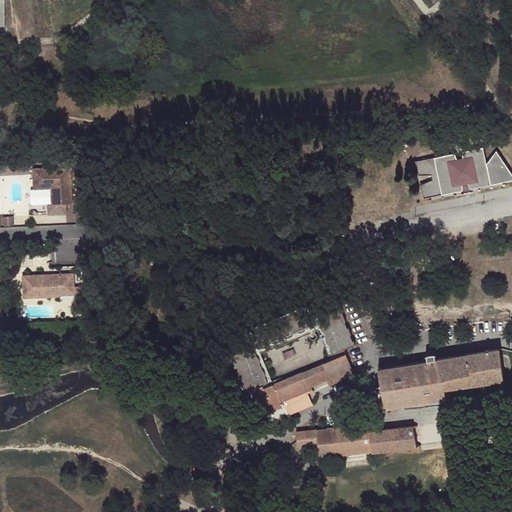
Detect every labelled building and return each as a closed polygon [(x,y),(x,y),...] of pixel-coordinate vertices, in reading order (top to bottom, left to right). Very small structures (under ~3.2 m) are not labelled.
[(473,193),(473,189),(511,180),(511,175),(496,151),(486,163),(483,148),(462,153),(462,160),(458,160),(454,154),(416,163),(418,177),(431,177),(432,181),(420,186),(423,200),(460,192),(460,195),(473,193)] [(51,188),(52,204),(48,204),(49,215),(67,214),(66,204),(72,203),(71,167),(33,169),(34,189),(51,188)] [(75,288),(74,273),(23,275),(23,298),(60,296),(60,295),(60,289),(75,288)] [(319,327),(316,320),(315,317),(311,307),(307,306),(307,308),(304,309),(301,308),(300,311),(298,312),(296,310),(295,313),(293,314),(288,313),(287,316),(286,317),(283,315),(282,318),(279,320),(277,318),(276,321),(274,322),(271,320),(269,324),(267,325),(264,323),(263,327),(260,328),(257,326),(257,329),(253,331),(258,342),(259,345),(260,348),(263,347),(264,348),(265,348),(267,348),(268,348),(270,348),(271,347),(272,345),(273,344),(273,343),(276,342),(277,343),(279,343),(280,343),(282,343),(283,342),(284,341),(285,339),(285,338),(288,337),(290,337),(291,337),(293,337),(294,336),(295,335),(296,334),(301,332),(302,332),(304,332),(305,332),(306,332),(307,331),(308,329),(312,327),(314,329),(319,327)] [(334,348),(332,349),(334,354),(358,344),(357,341),(356,341),(353,335),(354,335),(352,328),(351,328),(348,321),(345,313),(344,313),(343,309),(320,318),(320,320),(323,321),(325,325),(324,326),(325,331),(327,332),(330,339),(329,340),(331,344),(332,343),(334,348)] [(319,327),(331,356),(334,354),(332,349),(334,348),(332,343),(331,344),(329,340),(330,339),(327,332),(325,331),(324,326),(325,325),(323,321),(320,320),(320,318),(316,320),(319,327)] [(256,346),(271,382),(274,381),(260,348),(259,345),(256,346)] [(271,382),(256,346),(233,355),(235,359),(236,358),(238,364),(237,365),(239,371),(241,371),(243,377),(242,378),(246,388),(247,387),(249,391),(253,389),(265,384),(271,382)] [(436,359),(435,353),(434,353),(433,353),(432,353),(431,353),(430,353),(429,353),(428,353),(428,354),(427,354),(427,355),(428,360),(378,368),(384,408),(444,398),(442,388),(504,378),(499,349),(436,359)] [(333,378),(355,369),(349,354),(327,362),(333,378)] [(332,379),(325,363),(304,371),(311,387),(332,379)] [(334,380),(356,371),(355,369),(333,378),(334,380)] [(304,371),(279,381),(266,387),(265,384),(253,389),(260,403),(265,401),(270,411),(284,405),(283,403),(288,401),(291,409),(312,401),(309,394),(307,388),(311,387),(304,371)] [(356,371),(334,380),(335,383),(357,374),(356,371)] [(317,428),(317,427),(296,429),(298,446),(318,444),(320,458),(415,447),(413,425),(371,430),(370,422),(317,428)]
